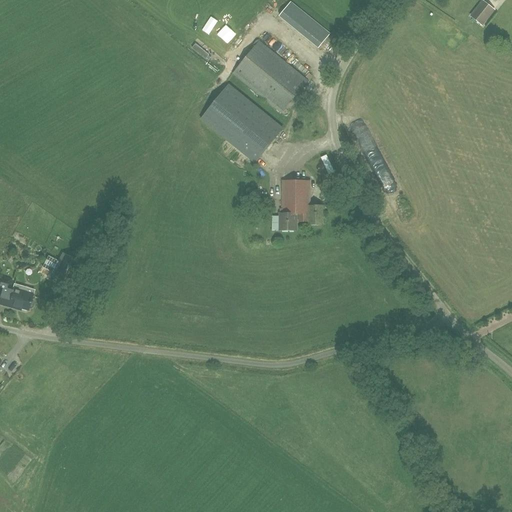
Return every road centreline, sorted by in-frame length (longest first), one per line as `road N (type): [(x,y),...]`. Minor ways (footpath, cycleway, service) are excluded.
road 1 (unclassified): [(0,327),(274,366),(451,318)]
road 2 (unclassified): [(451,318),(360,199),(334,138),(333,88),(392,0)]
